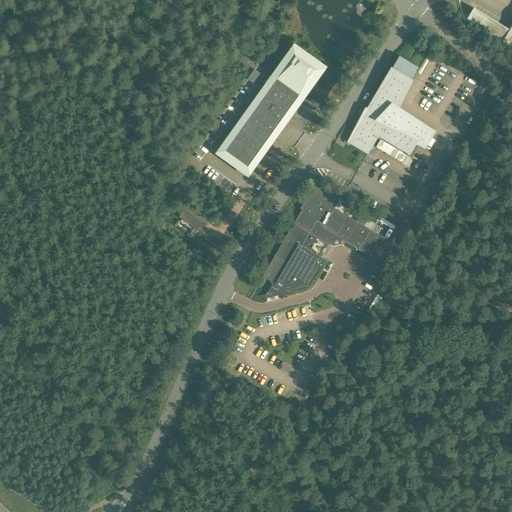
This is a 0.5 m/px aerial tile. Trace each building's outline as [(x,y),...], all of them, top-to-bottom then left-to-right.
[(511,24),(501,44),(511,50),(511,24)] [(224,147),(250,166),(319,71),(293,52),(224,147)] [(434,130),(398,107),(416,71),(396,60),(384,82),(349,142),(368,153),(378,136),(409,154),(416,143),(424,147),(434,130)] [(254,69),(247,79),(254,84),(261,74),(254,69)] [(314,187),(263,277),(273,283),(288,291),(308,284),(323,258),(310,250),(317,239),(328,246),(329,244),(332,240),(338,238),(343,241),(369,256),(381,236),(378,234),(382,229),(360,216),(357,222),(335,208),(338,202),(314,187)] [(178,217),(200,232),(205,225),(184,209),(178,217)]
